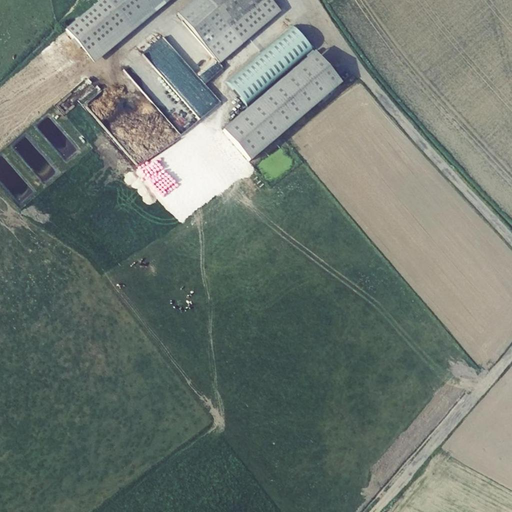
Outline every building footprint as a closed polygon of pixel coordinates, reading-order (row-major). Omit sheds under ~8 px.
[(119,29),(92,0),(91,0),(55,33),(82,63),(119,29)] [(92,0),(119,29),(150,0),(92,0)] [(259,0),(191,0),(170,20),(211,67),(270,13),(259,0)] [(241,110),(305,51),(283,27),(219,85),(241,110)] [(247,166),(335,85),(308,55),(220,137),(247,166)] [(200,119),(217,101),(201,86),(184,104),(200,119)]
